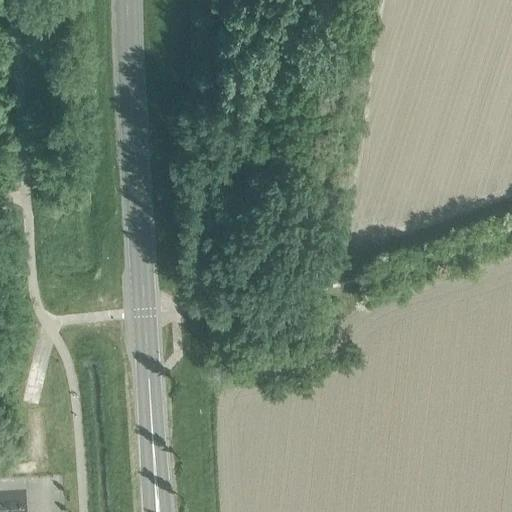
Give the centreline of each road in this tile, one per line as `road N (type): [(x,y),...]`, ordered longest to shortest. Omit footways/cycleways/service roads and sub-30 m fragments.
road 1 (secondary): [(153,462),(127,0)]
road 2 (track): [(345,283),(361,309),(328,352),(291,374),(239,378),(225,395),(229,511)]
road 3 (track): [(361,309),(511,253)]
